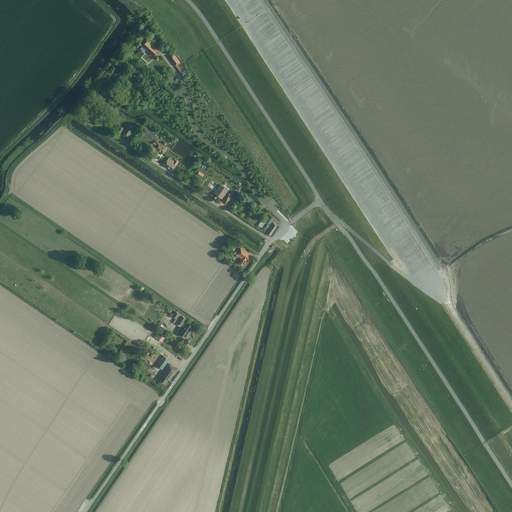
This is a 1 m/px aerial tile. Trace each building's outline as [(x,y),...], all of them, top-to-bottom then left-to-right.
[(150,45),(147,41),(143,46),(147,50),(146,51),(152,56),(158,50),(151,44),(150,45)] [(175,66),(180,63),(180,62),(174,53),(169,57),(175,66)] [(185,69),(180,63),(176,66),(181,72),(185,69)] [(123,133),(128,137),(131,134),(129,133),(133,128),(128,125),(123,133)] [(167,147),(160,142),(160,143),(156,140),(151,146),(153,147),(152,148),(155,150),(156,149),(162,154),(167,147)] [(179,162),(175,159),(171,163),(167,160),(164,164),(173,170),(179,162)] [(221,187),(216,194),(222,198),(223,196),(225,198),(226,196),(224,195),(227,191),(221,187)] [(230,197),(231,197),(232,195),(227,192),(226,196),(225,198),(224,201),(228,203),(230,197)] [(265,221),(270,224),(274,218),(269,215),(265,221)] [(270,227),(268,226),(269,225),(266,223),(262,228),(265,230),(267,227),(269,229),(266,232),(271,235),(277,226),(273,223),(270,227)] [(247,260),(249,261),(252,255),(241,248),(236,255),(242,258),(239,262),(243,265),(247,260)] [(178,320),(176,324),(180,327),(177,331),(180,333),(186,338),(188,335),(193,327),(187,323),(186,324),(183,323),(186,318),(176,312),(172,317),(178,320)] [(158,339),(162,342),(166,336),(162,333),(158,339)] [(119,350),(126,339),(120,336),(114,347),(119,350)] [(157,366),(162,370),(169,360),(163,356),(157,366)] [(173,375),(174,376),(178,370),(168,363),(162,372),(164,373),(162,376),(163,376),(160,380),(166,383),(169,379),(170,380),(173,375)]
